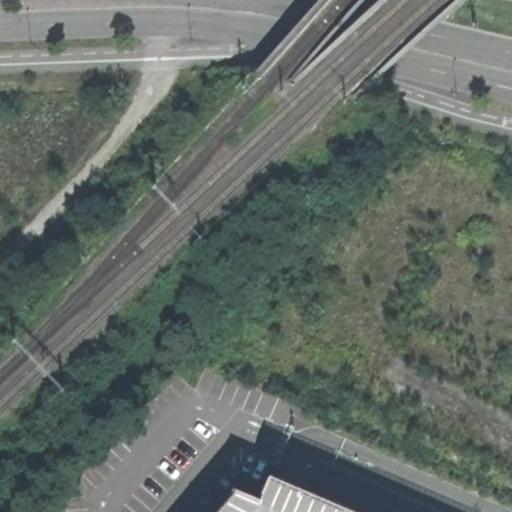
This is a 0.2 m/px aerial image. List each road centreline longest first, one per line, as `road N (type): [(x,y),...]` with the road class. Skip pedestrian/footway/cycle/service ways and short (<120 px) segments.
road 1 (primary): [(0,27),(235,26),(511,89)]
road 2 (track): [(145,59),(137,100),(120,128),(62,205),(0,268)]
road 3 (primary): [(511,52),(278,0)]
